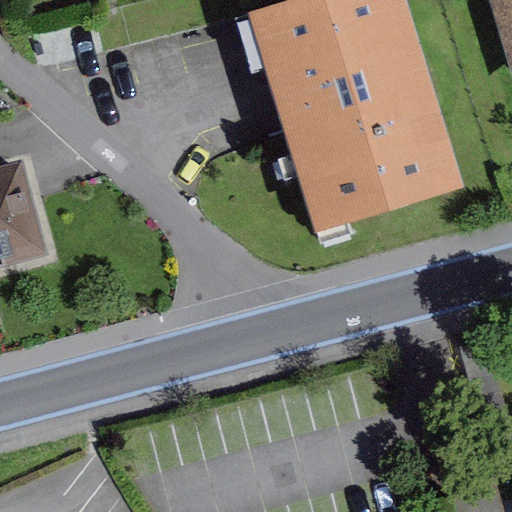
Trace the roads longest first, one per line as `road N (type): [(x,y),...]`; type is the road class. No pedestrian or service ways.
road 1 (residential): [(0,55),(183,219),(231,291),(248,340)]
road 2 (tertiary): [(248,340),(511,269)]
road 3 (tertiary): [(0,404),(248,340)]
